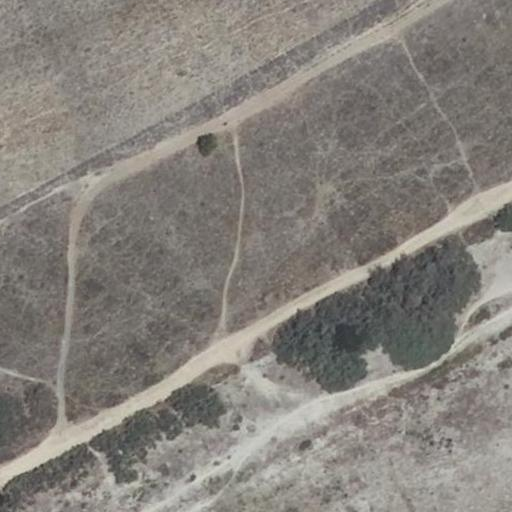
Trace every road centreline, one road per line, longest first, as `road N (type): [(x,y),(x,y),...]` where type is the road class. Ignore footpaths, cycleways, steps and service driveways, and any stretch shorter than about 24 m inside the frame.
road 1 (track): [(434,0),(237,114),(103,178),(81,204),(73,237),(60,439)]
road 2 (track): [(511,198),(254,325),(0,474)]
